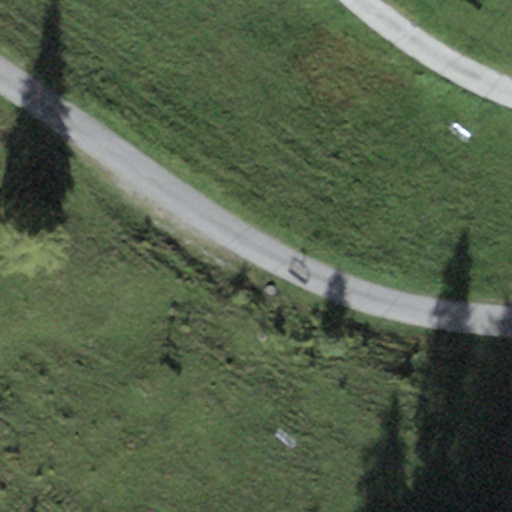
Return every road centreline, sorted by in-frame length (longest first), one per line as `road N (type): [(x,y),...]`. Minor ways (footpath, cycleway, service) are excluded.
road 1 (unclassified): [(511,322),(434,316),(313,283),(127,176),(0,81)]
road 2 (track): [(511,93),(423,52),(364,0)]
